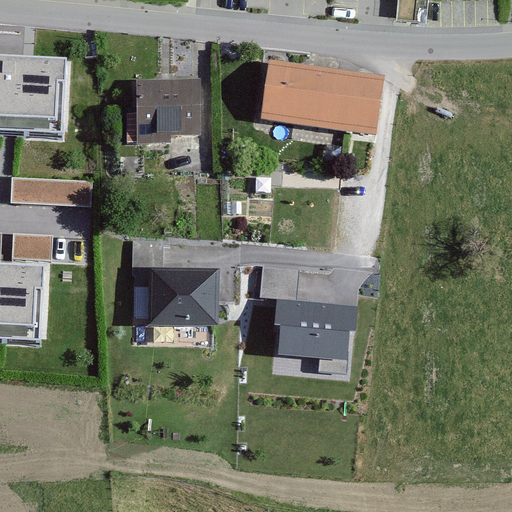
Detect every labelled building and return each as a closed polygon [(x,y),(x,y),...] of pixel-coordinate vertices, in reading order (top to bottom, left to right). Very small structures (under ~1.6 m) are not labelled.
[(375,77),(263,63),(256,124),(367,138),(375,77)] [(66,71),(0,67),(0,144),(62,147),(66,71)] [(191,83),(124,83),(124,138),(190,139),(191,83)] [(92,183),(11,181),(10,207),(91,209),(92,183)] [(53,240),(14,238),(13,265),(51,267),(53,240)] [(166,243),(133,242),(132,290),(151,290),(150,334),(217,336),(218,279),(165,278),(166,243)] [(301,271),(262,268),(259,303),(276,304),(274,334),(281,335),(279,362),(349,367),(350,344),(357,345),(359,314),(299,309),(301,271)] [(42,278),(0,275),(0,352),(38,355),(42,278)]
